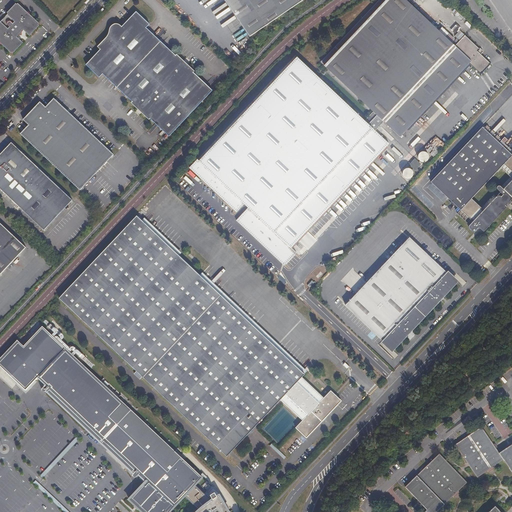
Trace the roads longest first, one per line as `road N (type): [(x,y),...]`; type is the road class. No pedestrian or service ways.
road 1 (tertiary): [(372,418),(511,270)]
road 2 (unclassified): [(371,511),(365,506),(384,487),(502,387)]
road 3 (unknown): [(37,66),(122,149),(120,168),(92,197)]
road 4 (unclassified): [(100,0),(0,106)]
road 5 (tertiary): [(372,418),(285,511)]
